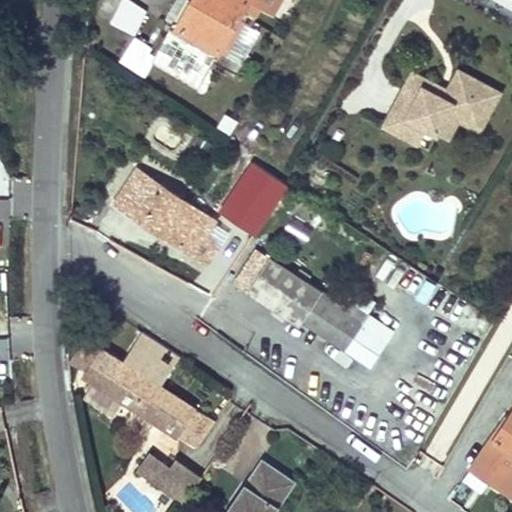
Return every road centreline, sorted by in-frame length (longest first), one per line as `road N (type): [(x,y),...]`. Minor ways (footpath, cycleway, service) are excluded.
road 1 (residential): [(46,238),(440,511)]
road 2 (residential): [(74,511),(47,343),(46,238)]
road 3 (residential): [(46,238),(57,0)]
